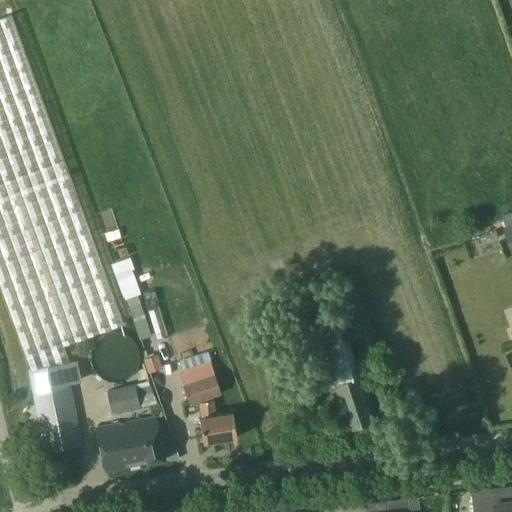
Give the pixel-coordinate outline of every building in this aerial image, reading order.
[(80,380),(76,362),(69,363),(63,346),(124,324),(12,15),(0,19),(0,285),(31,371),(27,372),(31,390),(44,453),(82,445),(69,383),(80,380)] [(511,225),(502,229),(507,244),(511,242),(511,225)] [(153,336),(136,256),(119,260),(136,340),(153,336)] [(376,339),(353,276),(338,281),(360,344),(376,339)] [(361,376),(340,309),(291,325),(312,392),(318,390),(322,401),(335,397),(346,430),(377,420),(362,375),(361,376)] [(117,333),(115,333),(112,333),(110,334),(107,335),(105,335),(102,337),(100,338),(98,340),(96,342),(95,344),(93,346),(92,349),(91,351),(91,354),(90,356),(90,359),(91,362),(91,364),(92,367),(93,369),(95,371),(96,373),(98,375),(100,377),(102,379),(105,380),(107,381),(110,382),(112,382),(115,382),(117,382),(120,382),(123,381),(125,380),(127,379),(130,377),(132,375),(133,374),(135,371),(136,369),(137,367),(138,364),(139,362),(139,359),(139,356),(139,354),(138,351),(137,349),(136,346),(135,344),(133,342),(132,340),(130,338),(127,337),(125,336),(123,335),(120,334),(117,333)] [(222,395),(208,352),(181,361),(184,372),(180,373),(190,406),(199,403),(201,418),(199,418),(203,443),(237,438),(233,413),(216,416),(214,397),(222,395)] [(160,356),(145,361),(149,375),(164,370),(160,356)] [(310,398),(297,358),(277,365),(291,405),(310,398)] [(157,404),(149,381),(107,390),(112,414),(157,404)] [(156,417),(127,422),(135,465),(165,460),(156,417)] [(106,471),(135,465),(127,422),(98,428),(106,471)] [(500,488),(470,492),(472,511),(511,511),(511,501),(502,503),(500,488)] [(410,511),(410,510),(420,509),(418,497),(384,501),(385,511),(410,511)]
